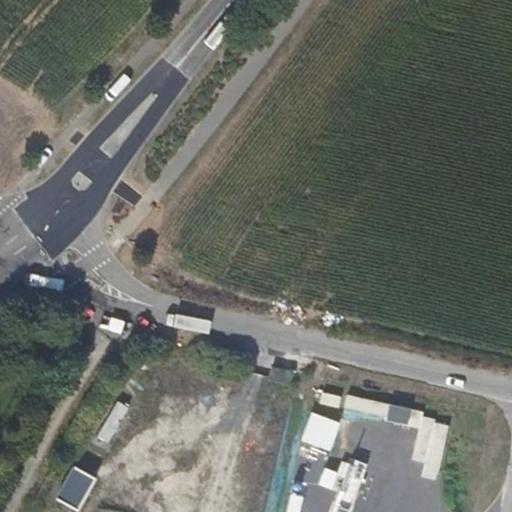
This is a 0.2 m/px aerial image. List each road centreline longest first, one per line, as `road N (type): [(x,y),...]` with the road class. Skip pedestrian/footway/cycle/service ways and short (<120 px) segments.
road 1 (unclassified): [(511,393),(267,333)]
road 2 (track): [(4,511),(117,301)]
road 3 (secondary): [(205,32),(41,200)]
road 4 (secondary): [(68,222),(111,174),(205,32)]
road 5 (unclassified): [(21,262),(83,295),(147,306)]
road 6 (unclassified): [(267,333),(147,306)]
